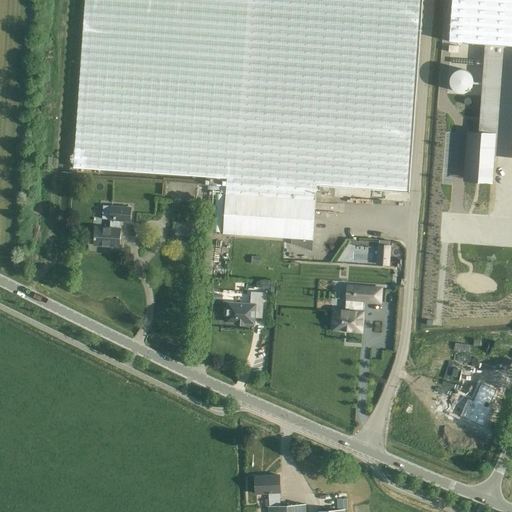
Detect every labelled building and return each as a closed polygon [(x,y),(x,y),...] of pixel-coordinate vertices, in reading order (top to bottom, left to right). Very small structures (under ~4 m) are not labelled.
[(407,190),(419,0),(85,0),(73,168),(227,178),(227,179),(205,178),(205,186),(226,187),(223,234),(291,238),(291,244),(312,251),(313,240),(316,184),(407,190)] [(511,0),(452,0),(449,41),(485,44),(478,133),(468,132),(465,172),(492,174),(493,155),(511,156),(511,0)] [(52,167),(52,157),(44,157),(44,166),(52,167)] [(94,245),(119,247),(120,229),(120,221),(130,222),(131,206),(110,205),(109,221),(110,221),(110,228),(95,227),(94,245)] [(251,264),(260,265),(261,257),(252,256),(251,264)] [(354,292),(354,294),(355,294),(355,299),(355,300),(362,300),(379,302),(380,289),(363,287),(363,288),(356,287),(355,292),(354,292)] [(262,312),(264,292),(251,292),(250,304),(227,303),(227,308),(225,308),(224,316),(227,316),(226,321),(254,324),(255,312),(262,312)] [(332,315),(331,324),(333,324),(333,329),(361,331),(362,312),(361,312),(362,300),(355,300),(355,299),(347,299),(346,311),(345,311),(334,310),(334,316),(332,315)] [(464,399),(455,416),(486,431),(494,414),(491,412),(499,395),(485,388),(476,405),(464,399)] [(267,506),(267,511),(306,511),(306,503),(280,505),(280,492),(279,475),(255,476),(256,493),(268,492),(268,498),(264,499),(265,507),(267,506)]
